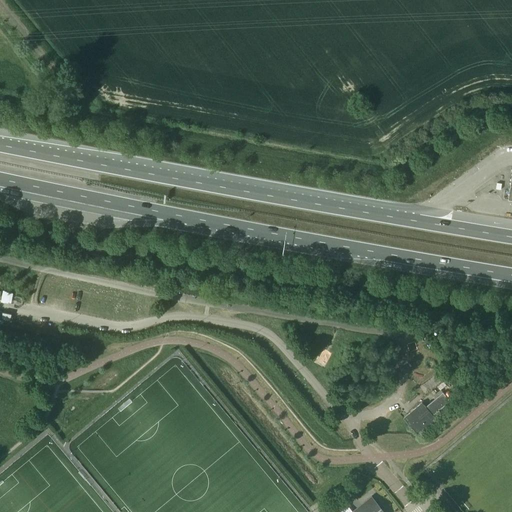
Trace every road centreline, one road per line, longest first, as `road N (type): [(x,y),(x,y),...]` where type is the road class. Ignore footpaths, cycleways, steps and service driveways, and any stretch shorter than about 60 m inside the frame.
road 1 (primary): [(0,178),(511,275)]
road 2 (primary): [(406,219),(0,145)]
